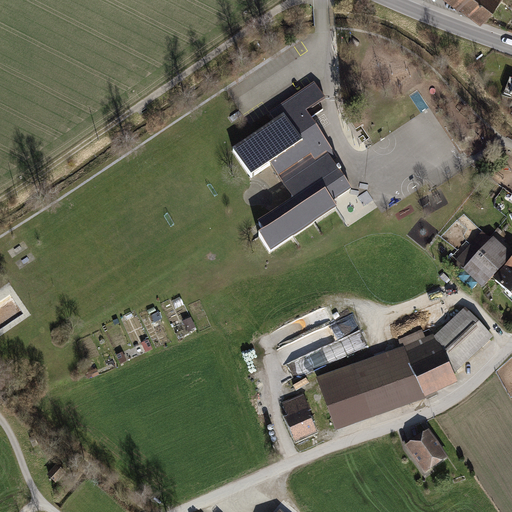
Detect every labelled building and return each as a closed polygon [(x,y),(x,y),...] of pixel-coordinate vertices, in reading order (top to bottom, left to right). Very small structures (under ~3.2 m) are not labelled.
[(450,0),(484,25),(503,0),(450,0)] [(271,121),(230,150),(249,177),(268,164),(293,199),(258,223),(265,233),(260,236),(272,254),(338,208),(332,200),(350,188),(332,162),(337,159),(304,110),(322,98),(312,83),(303,89),(266,114),(271,121)] [(483,233),(457,261),(484,286),(510,258),(483,233)] [(511,276),(506,271),(495,283),(511,299),(511,276)] [(406,350),(319,382),(336,428),(425,396),(428,401),(439,396),(436,390),(456,382),(454,376),(493,339),(466,312),(436,340),(435,337),(406,350)] [(42,398),(47,392),(39,386),(34,392),(42,398)] [(280,406),(285,418),(279,421),(289,445),(313,435),(303,411),(307,409),(302,397),(280,406)] [(427,428),(404,445),(424,474),(448,458),(427,428)] [(67,472),(57,464),(48,474),(57,483),(67,472)]
